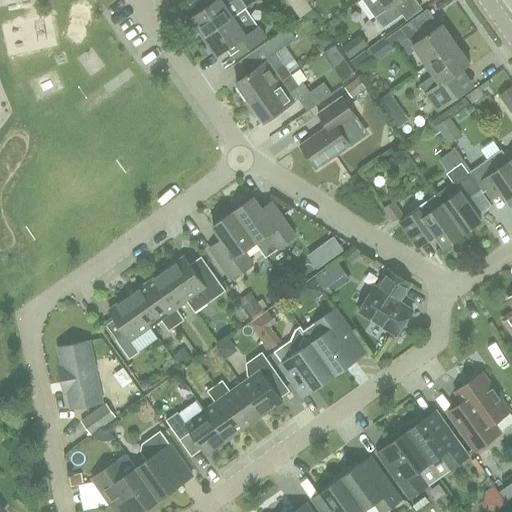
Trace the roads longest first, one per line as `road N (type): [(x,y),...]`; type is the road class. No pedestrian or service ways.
road 1 (residential): [(65,511),(32,340),(38,310),(243,157)]
road 2 (residential): [(444,283),(438,343),(201,511)]
road 3 (residential): [(444,283),(243,157)]
road 4 (residential): [(243,157),(135,0)]
